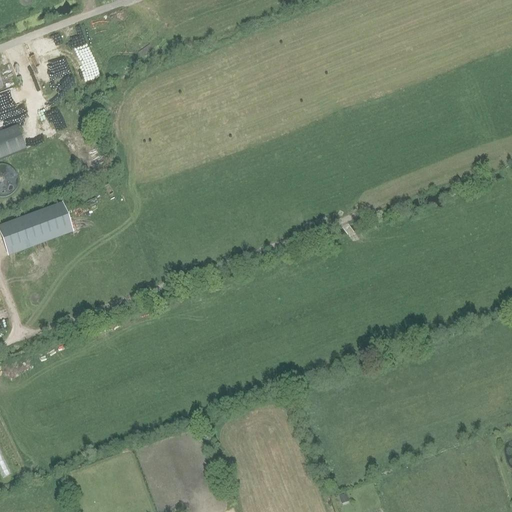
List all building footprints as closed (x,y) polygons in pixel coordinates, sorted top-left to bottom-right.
[(9,89),(0,93),(0,98),(1,98),(3,103),(13,98),(9,89)] [(0,160),(28,150),(19,126),(0,132),(0,160)] [(66,204),(0,224),(0,229),(8,255),(75,235),(66,204)] [(0,447),(0,469),(4,478),(12,474),(0,447)] [(349,500),(346,494),(339,497),(341,503),(349,500)]
